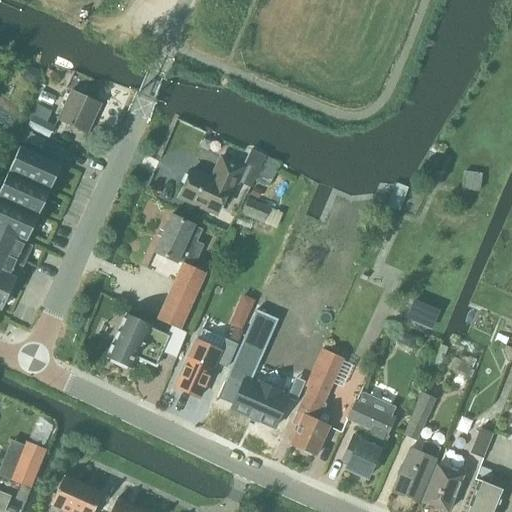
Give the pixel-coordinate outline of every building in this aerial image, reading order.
[(82,130),(95,101),(66,88),(53,116),(82,130)] [(46,136),(51,125),(29,114),(24,125),(46,136)] [(30,134),(26,143),(40,149),(44,141),(30,134)] [(18,147),(0,187),(0,229),(25,241),(59,165),(18,147)] [(246,184),(260,154),(247,149),(239,166),(218,157),(208,179),(189,170),(177,197),(214,213),(221,199),(226,201),(236,180),(246,184)] [(246,192),(238,210),(272,224),(279,206),(246,192)] [(181,263),(156,320),(171,327),(178,329),(204,274),(192,268),(202,246),(195,243),(201,230),(169,216),(153,252),(175,262),(176,261),(181,263)] [(0,229),(0,308),(14,279),(9,276),(25,241),(0,229)] [(224,381),(239,388),(232,405),(230,409),(248,417),(247,419),(257,424),(259,421),(274,428),(287,398),(286,399),(279,395),(280,392),(259,382),(257,386),(250,382),(277,320),(255,310),(224,381)] [(125,366),(131,368),(135,358),(155,366),(162,351),(175,357),(186,333),(178,329),(171,327),(169,331),(167,336),(149,328),(149,326),(124,315),(105,357),(110,359),(109,361),(124,368),(125,366)] [(242,331),(234,327),(229,338),(237,342),(242,331)] [(197,398),(213,362),(227,368),(231,361),(237,347),(236,346),(202,330),(175,388),(197,398)] [(304,385),(308,387),(292,424),(298,427),(290,445),(315,456),(327,428),(314,422),(340,362),(319,353),(304,385)] [(359,391),(347,419),(370,429),(364,442),(359,440),(360,438),(353,435),(344,457),(348,459),(344,468),(366,477),(378,451),(380,452),(388,436),(386,435),(394,418),(398,408),(359,391)] [(422,393),(403,433),(416,439),(434,399),(422,393)] [(492,435),(479,430),(470,453),(483,458),(492,435)] [(408,446),(389,488),(415,499),(438,447),(423,441),(419,451),(408,446)] [(25,443),(8,479),(26,488),(43,451),(25,443)] [(443,511),(444,511),(460,476),(435,464),(418,501),(443,511)] [(69,511),(82,485),(63,477),(51,505),(59,508),(57,511),(69,511)] [(495,511),(504,490),(478,480),(465,511),(495,511)] [(82,485),(69,511),(92,511),(101,494),(82,485)] [(9,496),(0,491),(0,501),(6,504),(9,496)] [(132,511),(134,508),(115,500),(109,511),(132,511)]
